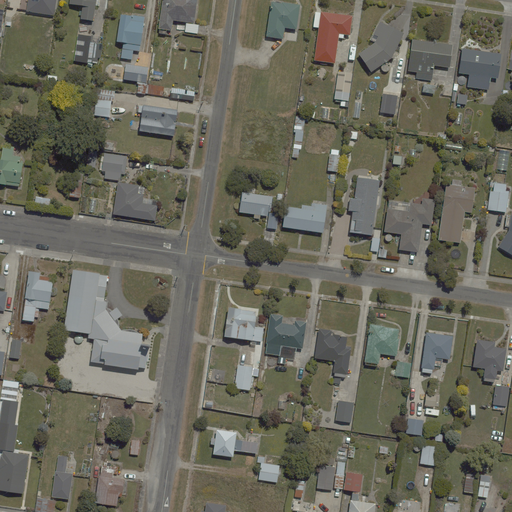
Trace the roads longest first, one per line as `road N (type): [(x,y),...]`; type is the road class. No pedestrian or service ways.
road 1 (residential): [(197,255),(511,300)]
road 2 (residential): [(161,511),(197,255)]
road 3 (residential): [(197,255),(235,0)]
road 4 (residential): [(0,227),(197,255)]
